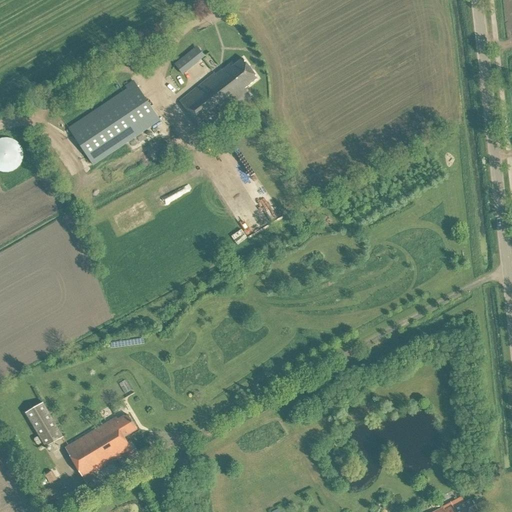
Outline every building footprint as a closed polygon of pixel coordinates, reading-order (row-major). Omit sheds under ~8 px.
[(190,52),(175,65),(183,75),(199,63),(190,52)] [(244,89),(258,79),(243,60),(233,67),(231,65),(223,71),(222,70),(215,75),(215,74),(179,102),(204,135),(251,98),(244,89)] [(135,85),(128,90),(70,129),(95,166),(160,122),(135,85)] [(8,140),(5,140),(2,140),(0,140),(0,172),(2,174),(5,174),(8,174),(11,174),(14,173),(16,171),(19,170),(20,167),(22,165),(23,162),(24,160),(24,157),(24,154),(23,151),(22,148),(20,146),(18,144),(16,142),(13,141),(11,140),(8,140)] [(26,414),(46,448),(64,438),(44,403),(26,414)] [(116,418),(66,449),(87,484),(96,478),(94,475),(124,456),(127,461),(135,456),(125,438),(138,430),(129,415),(126,417),(125,416),(117,420),(116,418)] [(476,511),(475,510),(476,506),(475,503),(472,503),(471,501),(453,510),(452,508),(445,511),(443,508),(436,511),(476,511)]
